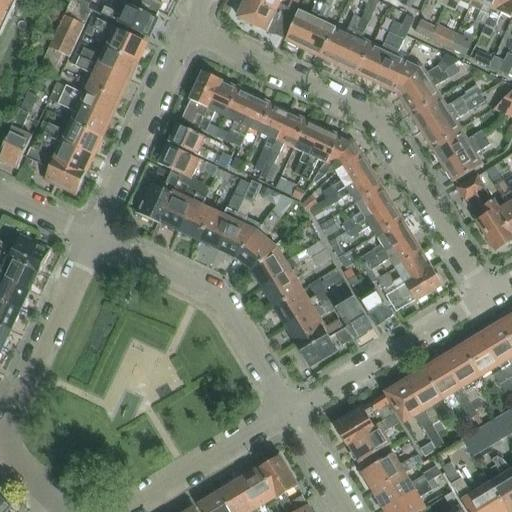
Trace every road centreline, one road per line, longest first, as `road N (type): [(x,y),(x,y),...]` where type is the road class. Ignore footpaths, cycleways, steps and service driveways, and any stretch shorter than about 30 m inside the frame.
road 1 (residential): [(486,295),(377,118),(188,29)]
road 2 (unclassified): [(288,410),(219,296),(94,237)]
road 3 (residential): [(288,410),(486,295)]
road 4 (residential): [(94,237),(188,29)]
road 5 (residential): [(0,439),(94,237)]
road 6 (residential): [(119,511),(288,410)]
